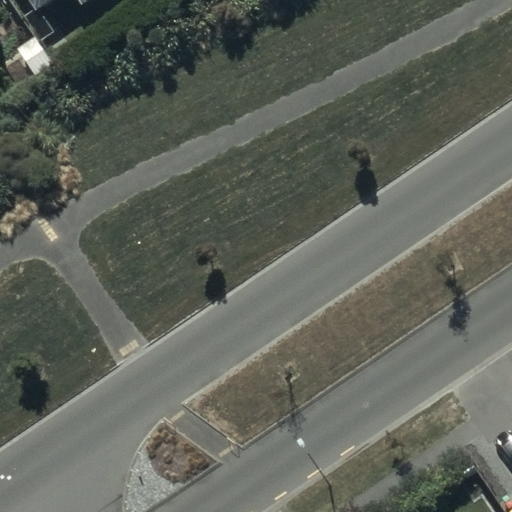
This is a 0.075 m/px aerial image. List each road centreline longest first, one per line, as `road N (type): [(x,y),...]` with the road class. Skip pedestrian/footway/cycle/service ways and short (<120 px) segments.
road 1 (tertiary): [(34,469),(511,142)]
road 2 (tertiary): [(511,309),(213,511)]
